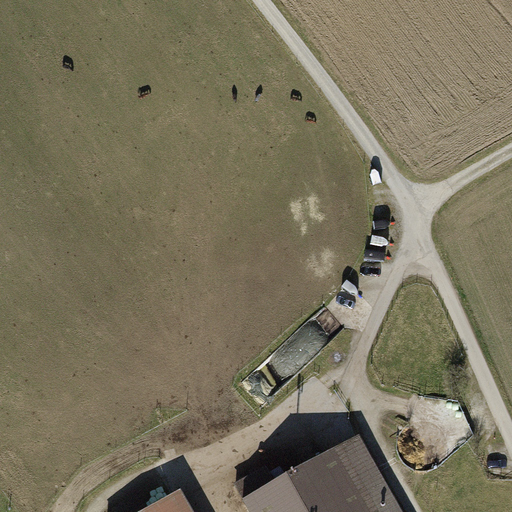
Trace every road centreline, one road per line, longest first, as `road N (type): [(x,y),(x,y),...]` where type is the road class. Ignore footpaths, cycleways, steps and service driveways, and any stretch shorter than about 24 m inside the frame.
road 1 (track): [(411,204),(511,445)]
road 2 (track): [(253,0),(411,204)]
